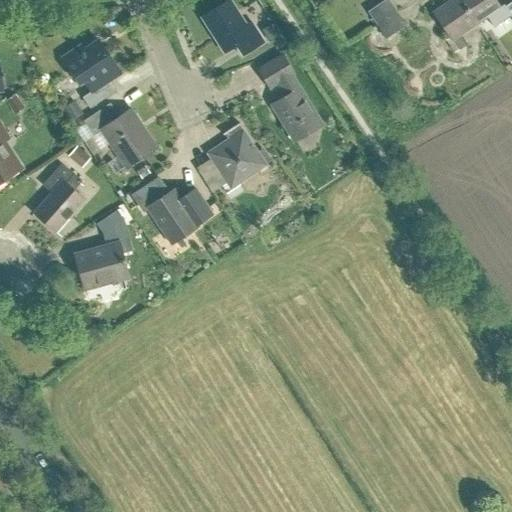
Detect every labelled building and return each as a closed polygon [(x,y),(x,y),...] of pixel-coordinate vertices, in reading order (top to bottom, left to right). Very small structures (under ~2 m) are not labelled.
[(245,24),(228,0),(226,0),(201,16),(224,52),(236,44),(242,54),(263,41),(250,21),(245,24)] [(378,25),(398,11),(390,0),(385,0),(368,11),(378,25)] [(470,12),(460,0),(449,0),(433,11),(458,49),(466,44),(460,34),(477,22),(470,12)] [(460,0),(470,12),(477,22),(499,7),(494,0),(460,0)] [(398,11),(378,25),(387,39),(408,25),(398,11)] [(261,31),(268,42),(277,37),(269,25),(261,31)] [(120,72),(97,39),(83,49),(80,45),(61,57),(86,94),(82,96),(89,107),(114,91),(107,81),(120,72)] [(277,82),(285,95),(271,103),(294,141),(321,124),(290,74),(292,72),(282,55),(258,69),(269,87),(277,82)] [(24,106),(15,93),(5,100),(14,113),(24,106)] [(82,112),(74,99),(63,107),(72,120),(82,112)] [(118,116),(109,103),(84,120),(94,135),(91,137),(91,136),(90,137),(99,150),(110,143),(126,167),(155,147),(129,108),(118,116)] [(205,152),(209,158),(195,168),(211,192),(216,201),(222,197),(217,189),(226,183),(230,189),(266,165),(238,123),(222,134),(225,139),(205,152)] [(0,181),(20,168),(3,142),(9,138),(0,124),(0,181)] [(77,146),(68,156),(82,168),(91,157),(77,146)] [(74,174),(61,163),(42,184),(51,192),(33,213),(55,232),(84,198),(66,182),(74,174)] [(145,167),(136,173),(141,180),(150,174),(145,167)] [(180,198),(174,188),(163,195),(153,180),(132,194),(143,210),(147,208),(170,243),(198,225),(197,223),(212,213),(195,188),(180,198)] [(122,220),(115,210),(97,222),(104,232),(107,245),(74,254),(84,288),(127,276),(121,253),(131,250),(122,220)] [(149,241),(132,245),(134,255),(152,251),(149,241)]
